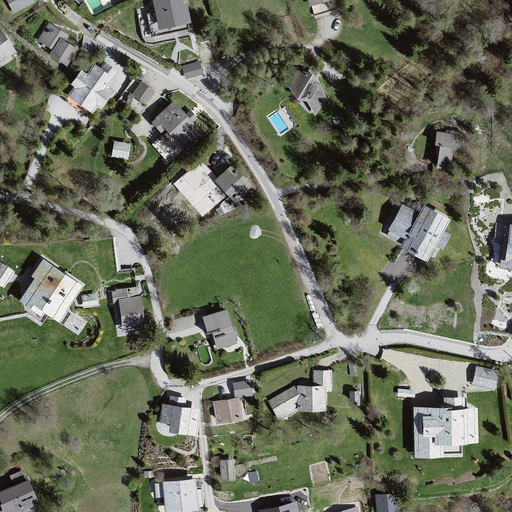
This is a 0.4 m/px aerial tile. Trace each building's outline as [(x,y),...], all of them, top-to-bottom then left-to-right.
[(176,0),(146,0),(145,0),(152,32),(183,26),(176,0)] [(47,24),(37,41),(48,52),(45,57),(65,68),(74,52),(64,45),(69,37),(47,24)] [(0,29),(0,68),(17,54),(0,29)] [(62,97),(86,114),(92,109),(95,112),(112,93),(105,90),(117,76),(102,65),(98,71),(91,66),(83,76),(76,72),(64,85),(68,89),(62,97)] [(292,70),(283,84),(293,101),(304,103),(313,116),(328,98),(317,85),(308,77),(292,70)] [(146,102),(155,89),(142,79),(132,92),(146,102)] [(172,102),(153,120),(175,146),(195,127),(172,102)] [(449,131),(436,129),(435,139),(439,140),(436,161),(456,164),(461,129),(450,127),(449,131)] [(130,145),(114,142),(111,158),(128,161),(130,145)] [(230,165),(212,180),(234,207),(254,190),(230,165)] [(398,203),(382,229),(405,241),(399,250),(424,261),(447,219),(416,199),(409,209),(398,203)] [(511,226),(507,225),(500,264),(511,266),(511,226)] [(73,286),(36,261),(11,303),(33,320),(36,316),(50,324),(73,286)] [(118,333),(141,330),(135,290),(110,292),(110,307),(116,307),(118,333)] [(94,295),(76,298),(80,311),(97,308),(94,295)] [(209,335),(213,352),(234,346),(224,312),(197,319),(203,335),(209,335)] [(476,363),(472,382),(495,386),(499,367),(476,363)] [(293,388),(265,402),(274,423),(293,413),(320,410),(321,395),(331,395),(333,373),(312,372),(311,387),(293,388)] [(233,379),(234,394),(253,392),(251,377),(233,379)] [(190,437),(194,410),(182,410),(182,401),(166,399),(166,406),(156,406),(153,423),(162,427),(161,434),(190,437)] [(236,399),(208,403),(211,424),(236,421),(236,399)] [(472,410),(407,408),(407,460),(437,459),(437,445),(472,445),(472,410)] [(235,477),(234,456),(220,456),(221,478),(235,477)] [(14,481),(27,474),(24,467),(10,474),(14,481)] [(32,480),(0,491),(0,492),(8,511),(22,511),(44,503),(32,480)] [(187,481),(153,483),(157,511),(194,511),(202,511),(200,493),(190,494),(187,481)] [(398,511),(398,493),(375,494),(376,511),(398,511)] [(300,511),(298,500),(258,509),(259,511),(300,511)]
